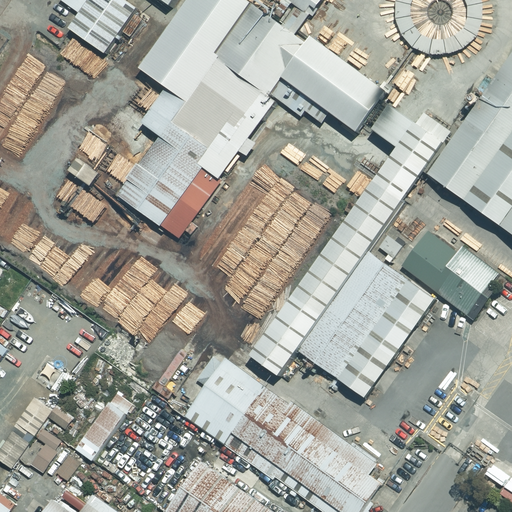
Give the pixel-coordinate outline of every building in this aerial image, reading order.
[(84,17),(96,0),(65,0),(64,2),(84,17)] [(142,14),(122,0),(96,0),(84,17),(72,34),(108,60),(142,14)] [(316,42),(311,49),(242,0),(198,0),(145,73),(172,92),(141,135),(157,146),(114,206),(173,249),(280,101),(322,132),(332,119),(361,140),(393,97),(316,42)] [(158,0),(174,10),(181,0),(158,0)] [(398,20),(402,33),(410,44),(420,52),(432,57),(445,58),(458,55),(470,48),(479,39),(484,27),(487,14),(485,1),(484,0),(400,0),(398,7),(398,20)] [(511,62),(449,150),(429,177),(511,236),(511,62)] [(256,361),(284,381),(302,356),(372,257),(429,177),(449,150),(447,148),(456,135),(428,116),(420,128),(395,110),(378,135),(404,153),(256,361)] [(105,177),(83,161),(74,174),(96,189),(105,177)] [(461,256),(430,233),(403,269),(478,324),(500,295),(493,289),(503,277),(466,250),(461,256)] [(412,285),(372,257),(302,356),(341,384),(412,285)] [(412,285),(341,384),(370,404),(440,306),(412,285)] [(360,511),(388,474),(230,361),(188,419),(318,511),(360,511)] [(138,407),(121,394),(80,451),(97,463),(138,407)] [(57,410),(37,396),(0,448),(0,461),(14,471),(57,410)] [(79,420),(62,408),(53,420),(70,432),(79,420)] [(67,441),(46,427),(37,440),(47,446),(34,466),(46,474),(67,441)] [(84,464),(74,456),(60,474),(71,482),(84,464)] [(252,511),(203,477),(177,511),(252,511)] [(116,511),(97,498),(86,511),(62,511),(55,507),(51,511),(116,511)]
